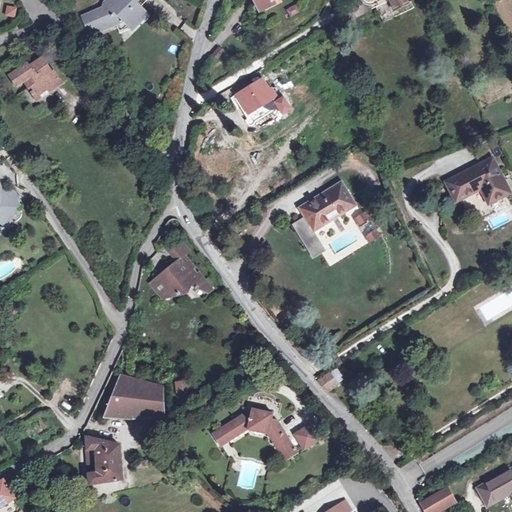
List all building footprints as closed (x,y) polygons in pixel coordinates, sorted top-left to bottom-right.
[(147,14),(133,0),(125,0),(125,1),(124,0),(106,0),(103,3),(104,7),(82,17),(90,35),(124,20),(133,28),(147,14)] [(254,0),(260,11),(273,4),(271,0),(254,0)] [(407,4),(405,0),(362,0),(366,4),(374,5),(383,23),(413,8),(410,2),(407,4)] [(14,16),(16,8),(7,6),(6,14),(14,16)] [(213,55),(220,59),(224,50),(218,46),(213,55)] [(47,68),(41,59),(29,67),(27,64),(11,75),(17,84),(23,80),(35,97),(47,89),(49,92),(62,83),(52,70),(46,73),(44,70),(47,68)] [(269,91),(262,80),(238,95),(236,91),(232,94),(248,119),(267,107),(272,108),(278,107),(282,114),(290,109),(283,98),(278,101),(271,90),(269,91)] [(480,188),(488,203),(509,193),(492,159),(446,183),(456,201),(480,188)] [(299,208),(313,231),(356,205),(342,182),(299,208)] [(11,191),(0,192),(0,228),(9,226),(8,217),(15,207),(18,205),(14,200),(16,198),(11,191)] [(365,213),(357,218),(362,225),(370,220),(365,213)] [(375,228),(370,220),(362,225),(367,233),(375,228)] [(375,228),(367,233),(371,239),(379,234),(375,228)] [(176,261),(166,269),(169,272),(151,287),(162,300),(178,296),(179,291),(189,283),(193,285),(195,280),(197,281),(198,281),(195,285),(197,287),(198,286),(209,291),(213,288),(200,271),(198,274),(194,269),(196,267),(186,254),(190,250),(181,239),(174,245),(173,243),(166,249),(176,261)] [(169,272),(166,269),(149,283),(151,287),(169,272)] [(179,291),(178,296),(189,294),(193,285),(189,283),(179,291)] [(329,375),(337,384),(343,380),(335,370),(329,375)] [(327,391),(337,384),(329,375),(318,382),(327,391)] [(163,390),(146,391),(145,384),(122,377),(107,414),(110,416),(132,418),(163,415),(163,390)] [(176,394),(189,392),(186,379),(174,382),(176,394)] [(269,434),(280,452),(293,444),(280,421),(274,419),(274,414),(269,412),(262,410),(257,409),(255,414),(248,413),(215,434),(224,447),(252,430),(269,434)] [(294,431),(295,434),(304,428),(314,443),(319,439),(308,421),(294,431)] [(305,449),(314,443),(304,428),(295,434),(305,449)] [(90,484),(122,480),(118,445),(85,438),(86,450),(94,450),(97,474),(89,474),(90,484)] [(299,453),(293,444),(280,452),(285,460),(299,453)] [(137,469),(149,467),(147,460),(136,461),(137,469)] [(511,491),(511,492),(511,467),(478,488),(487,505),(511,491)] [(4,482),(3,481),(0,482),(0,508),(17,496),(6,481),(4,482)] [(435,511),(454,501),(446,488),(420,503),(425,511),(435,511)]
